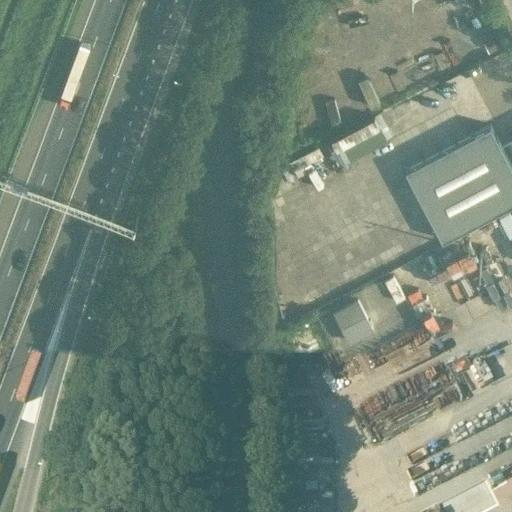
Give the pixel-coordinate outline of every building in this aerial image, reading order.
[(489,52),(504,45),(499,34),(484,41),(489,52)] [(381,112),(333,136),(346,161),(394,136),(381,112)] [(442,239),(511,202),(511,165),(490,124),(405,168),(442,239)] [(511,134),(503,140),(511,157),(511,134)] [(511,217),(509,211),(499,217),(510,237),(511,236),(511,217)] [(350,342),(373,330),(357,300),(334,312),(350,342)]
